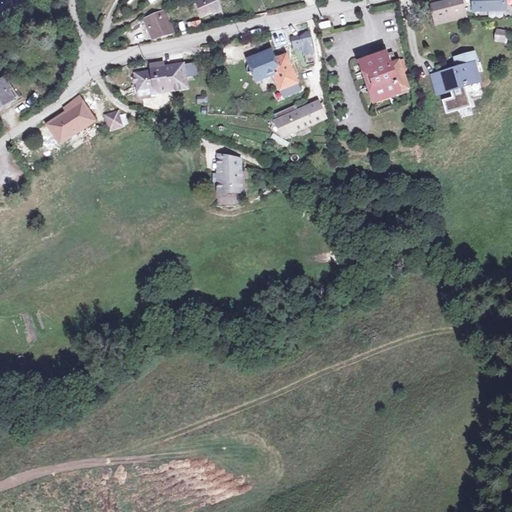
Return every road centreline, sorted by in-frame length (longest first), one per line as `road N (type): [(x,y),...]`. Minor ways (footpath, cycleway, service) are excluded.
road 1 (track): [(473,326),(428,332),(96,462),(0,486)]
road 2 (residential): [(89,61),(369,0)]
road 3 (residential): [(89,61),(123,106),(267,168)]
road 4 (residential): [(89,61),(63,100),(0,142)]
